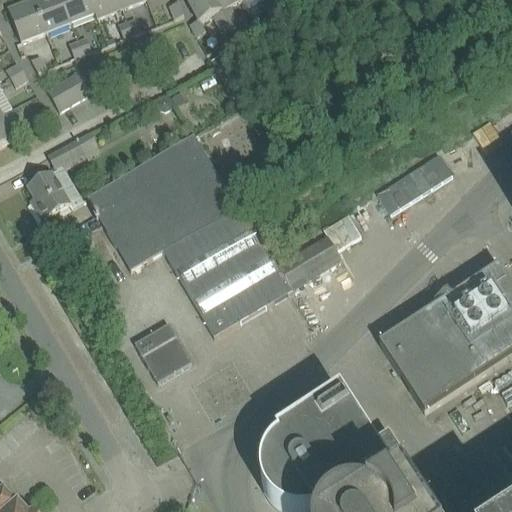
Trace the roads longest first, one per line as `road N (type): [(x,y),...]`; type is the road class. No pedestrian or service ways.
road 1 (unclassified): [(119,511),(126,495),(121,467),(0,263)]
road 2 (residential): [(0,175),(201,62)]
